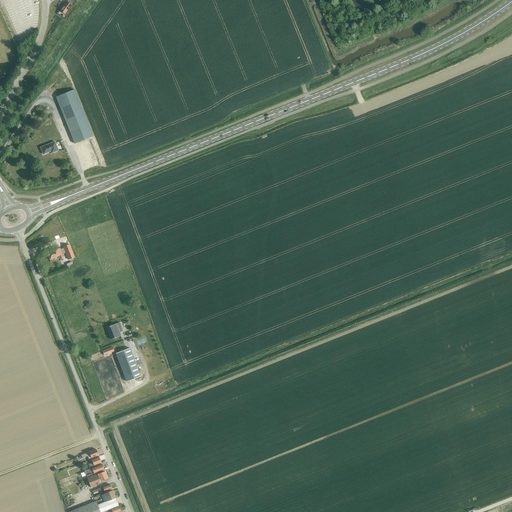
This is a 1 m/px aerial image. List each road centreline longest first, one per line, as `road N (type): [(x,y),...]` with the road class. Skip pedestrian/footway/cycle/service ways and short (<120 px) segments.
road 1 (secondary): [(71,195),(444,45),(511,2)]
road 2 (unclassified): [(129,511),(17,229)]
road 3 (unclassified): [(0,115),(42,40),(46,0)]
